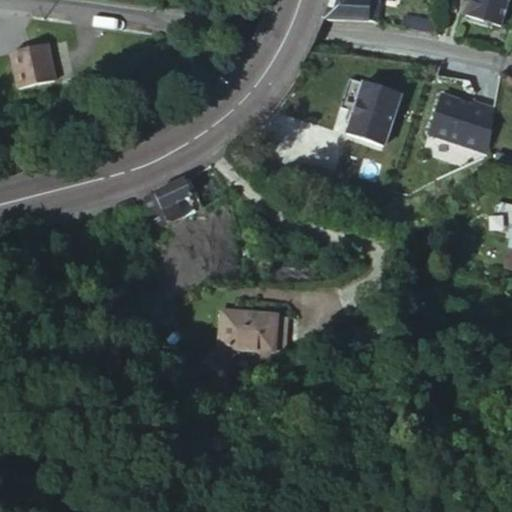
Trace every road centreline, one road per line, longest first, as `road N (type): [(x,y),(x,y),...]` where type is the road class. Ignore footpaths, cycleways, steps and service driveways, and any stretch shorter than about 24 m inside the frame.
road 1 (residential): [(511,66),(404,44),(0,0)]
road 2 (primary): [(0,206),(149,164),(196,138),(261,79),(301,0)]
